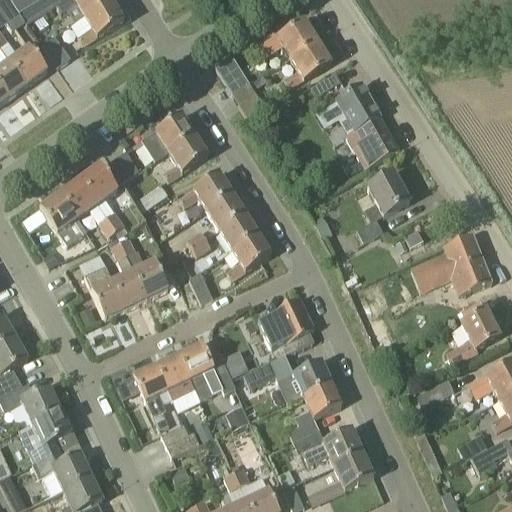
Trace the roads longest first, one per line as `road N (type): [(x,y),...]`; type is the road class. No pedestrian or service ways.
road 1 (residential): [(511,280),(330,0)]
road 2 (residential): [(80,383),(311,274)]
road 3 (residential): [(414,505),(311,274)]
road 4 (residential): [(311,274),(175,62)]
road 5 (residential): [(0,186),(175,62)]
road 6 (residential): [(80,383),(0,235)]
road 7 (residential): [(143,511),(80,383)]
